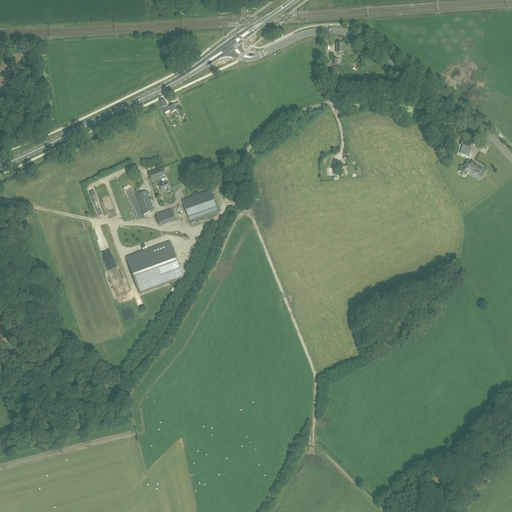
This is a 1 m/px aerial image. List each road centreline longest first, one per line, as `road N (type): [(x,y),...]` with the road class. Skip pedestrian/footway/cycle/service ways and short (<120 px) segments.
road 1 (track): [(109,511),(143,481),(124,382),(171,320),(240,165)]
road 2 (track): [(375,504),(312,442),(314,374),(248,211),(225,200)]
road 3 (tertiary): [(511,158),(465,113),(352,35),(305,34),(250,57)]
road 4 (primary): [(0,166),(195,69)]
